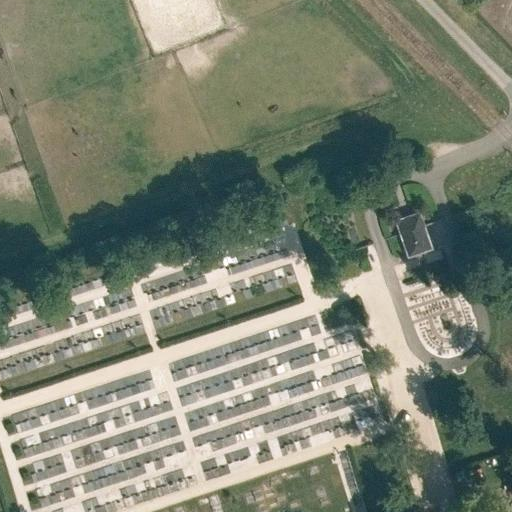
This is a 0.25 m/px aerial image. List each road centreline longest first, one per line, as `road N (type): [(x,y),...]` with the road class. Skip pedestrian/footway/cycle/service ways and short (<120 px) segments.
road 1 (track): [(416,176),(387,141),(315,142),(0,250)]
road 2 (unclassified): [(420,0),(511,89)]
